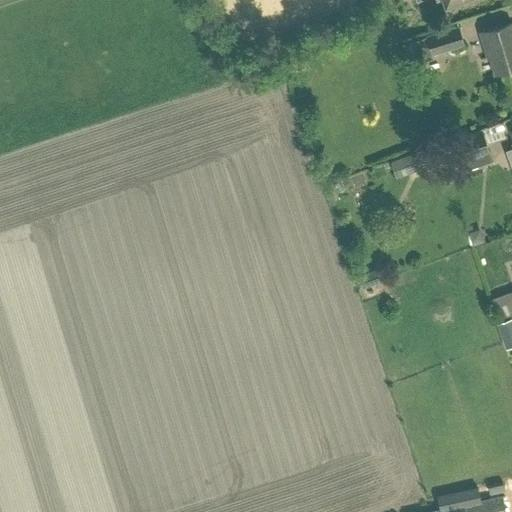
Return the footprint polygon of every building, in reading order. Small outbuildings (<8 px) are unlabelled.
[(416,0),(417,1),(419,0),(441,0),(445,10),(471,0),(416,0)] [(495,73),(511,67),(511,25),(511,22),(480,32),(488,58),(490,57),(495,73)] [(464,45),(458,26),(402,43),(408,62),(464,45)] [(490,141),(506,139),(504,125),(488,127),(490,141)] [(489,151),(480,128),(448,140),(456,163),(489,151)] [(511,293),(499,299),(507,317),(511,314),(511,293)] [(511,326),(503,329),(509,348),(511,346),(511,326)] [(479,500),(476,487),(436,496),(439,508),(418,511),(506,511),(503,495),(479,500)]
